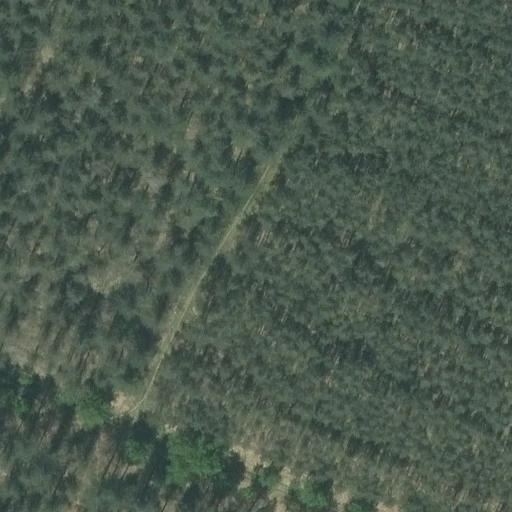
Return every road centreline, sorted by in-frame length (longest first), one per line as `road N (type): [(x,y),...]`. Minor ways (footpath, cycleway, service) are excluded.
road 1 (track): [(120,423),(133,382),(350,0)]
road 2 (track): [(0,376),(120,423)]
